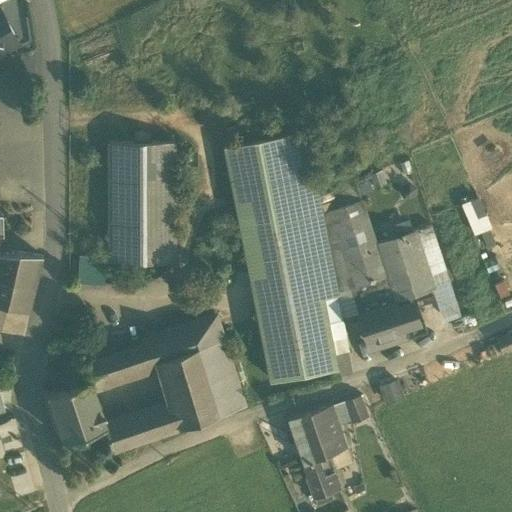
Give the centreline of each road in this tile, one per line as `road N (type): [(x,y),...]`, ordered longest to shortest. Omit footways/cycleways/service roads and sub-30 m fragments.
road 1 (residential): [(55,498),(29,402),(53,258),(57,48),(48,0)]
road 2 (unclassified): [(429,356),(250,414),(55,498)]
